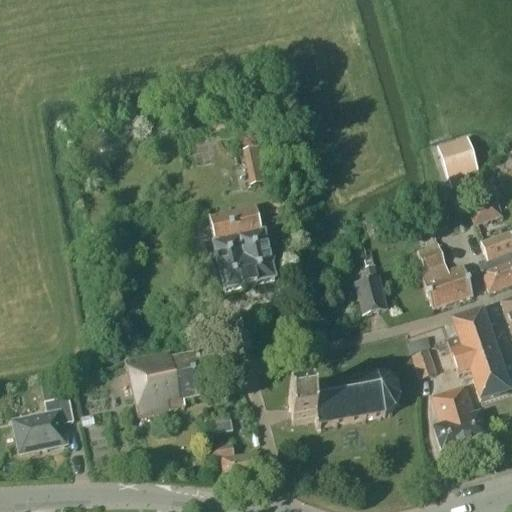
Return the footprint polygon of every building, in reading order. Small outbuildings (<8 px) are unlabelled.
[(476,172),(466,142),(436,152),(446,182),(476,172)] [(265,185),(257,150),(240,154),(248,189),(265,185)] [(496,204),(467,213),(472,230),(501,220),(496,204)] [(261,236),(255,212),(208,223),(214,247),(211,248),(212,250),(223,295),(274,283),(273,281),(262,238),(263,238),(262,236),(261,236)] [(485,265),(477,267),(487,297),(511,288),(511,245),(509,237),(479,247),(485,265)] [(446,274),(437,248),(416,255),(422,273),(418,275),(431,314),(471,300),(462,269),(446,274)] [(376,282),(373,270),(363,272),(366,285),(353,288),(361,320),(384,314),(377,282),(376,282)] [(511,300),(499,306),(511,341),(511,300)] [(507,396),(480,316),(452,325),(457,340),(445,344),(450,358),(450,359),(457,379),(461,377),(462,379),(470,377),(479,405),(507,396)] [(409,344),(410,355),(430,352),(429,341),(409,344)] [(171,361),(170,354),(124,364),(137,421),(185,410),(183,404),(204,399),(195,356),(171,361)] [(435,377),(428,354),(410,360),(417,383),(435,377)] [(388,382),(375,379),(309,391),(307,391),(309,400),(287,404),(291,428),(313,424),(315,432),(317,432),(317,433),(383,421),(394,414),(398,402),(396,390),(388,382)] [(472,419),(463,391),(429,402),(438,429),(432,431),(440,457),(486,442),(478,417),(472,419)] [(12,426),(18,458),(64,448),(60,428),(72,426),(67,401),(43,406),(45,419),(12,426)] [(228,420),(208,423),(210,436),(230,432),(228,420)] [(232,460),(230,448),(212,451),(215,464),(220,463),(224,485),(263,478),(259,456),(232,460)]
